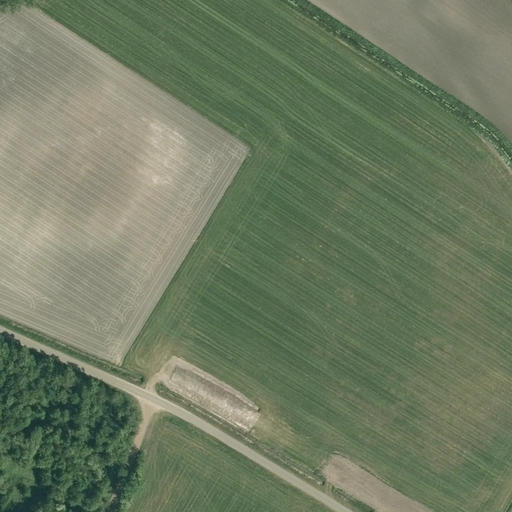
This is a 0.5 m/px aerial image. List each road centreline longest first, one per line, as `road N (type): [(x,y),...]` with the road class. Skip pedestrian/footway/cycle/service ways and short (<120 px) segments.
road 1 (unclassified): [(345,511),(155,398),(0,330)]
road 2 (track): [(155,398),(107,511)]
